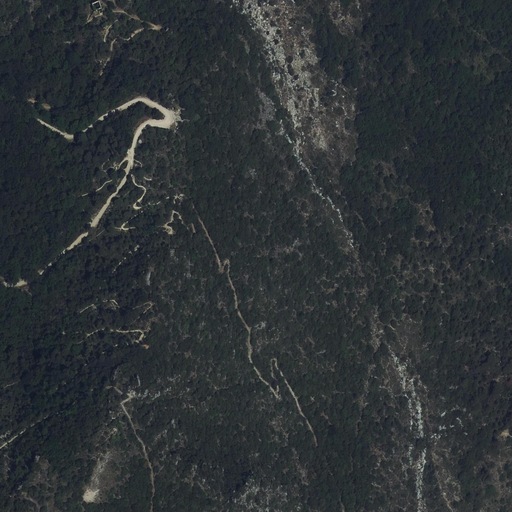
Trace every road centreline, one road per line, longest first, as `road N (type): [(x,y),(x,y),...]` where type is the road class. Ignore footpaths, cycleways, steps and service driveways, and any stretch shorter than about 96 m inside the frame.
road 1 (track): [(130,161),(117,192),(62,256),(33,280),(0,280)]
road 2 (track): [(86,133),(138,100),(165,111),(168,122),(143,125),(130,161)]
